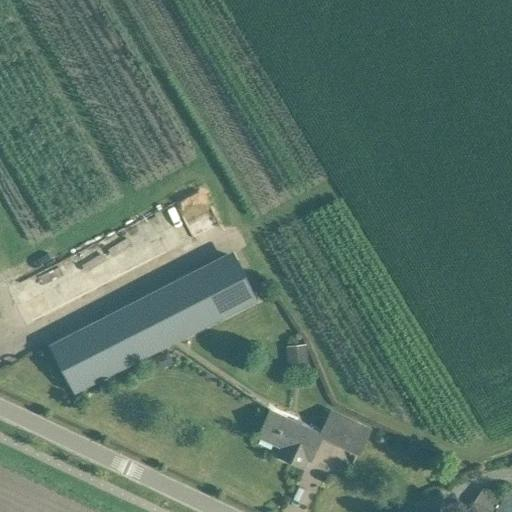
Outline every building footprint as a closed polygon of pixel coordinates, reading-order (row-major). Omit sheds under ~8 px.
[(103,241),(91,245),(103,279),(115,275),(103,241)] [(192,270),(67,336),(49,345),(74,392),(92,383),(215,318),(217,322),(262,299),(242,260),(199,282),(192,270)] [(307,345),(287,346),(288,366),(308,364),(307,345)] [(310,460),(321,435),(271,411),(259,436),(290,451),(286,458),(304,466),(308,459),(310,460)] [(332,411),(321,435),(359,452),(370,429),(332,411)] [(511,511),(511,485),(501,501),(481,488),(466,511),(511,511)]
